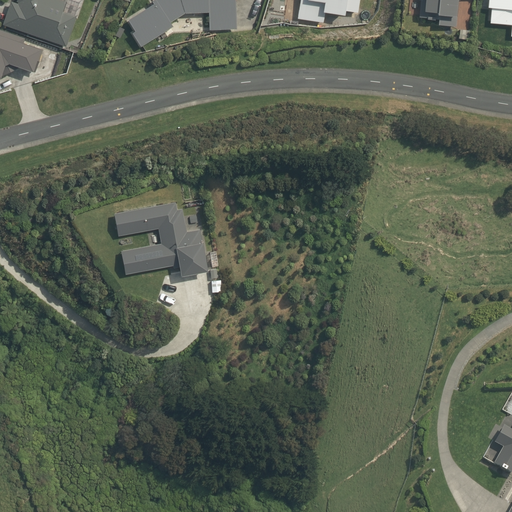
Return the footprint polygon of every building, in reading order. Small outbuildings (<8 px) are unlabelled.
[(17,0),(17,2),(14,0),(4,25),(63,48),(75,17),(64,13),(68,2),(62,0),(17,0)] [(156,0),(129,21),(137,31),(132,35),(144,49),(186,16),(209,14),(208,31),(237,32),(237,0),(156,0)] [(301,0),(299,20),(323,23),(325,15),(359,21),(362,0),(301,0)] [(466,0),(476,1),(476,0),(419,0),(419,2),(420,2),(419,18),(437,19),(437,27),(455,28),(455,20),(460,20),(460,0),(466,0)] [(511,0),(490,0),(489,9),(494,9),(492,23),(510,25),(509,35),(511,35),(511,0)] [(0,79),(4,81),(18,70),(32,75),(43,46),(0,29),(0,79)] [(176,210),(175,202),(113,213),(117,236),(158,229),(160,244),(120,251),(125,274),(172,266),(172,268),(178,267),(180,276),(207,271),(201,242),(199,229),(186,232),(182,209),(176,210)] [(106,307),(105,309),(105,312),(106,314),(108,316),(111,317),(114,316),(116,314),(117,312),(117,309),(116,307),(114,305),(111,304),(108,305),(106,307)] [(511,511),(511,430),(511,431),(503,426),(494,443),(502,448),(493,464),(500,468),(500,469),(504,472),(505,471),(511,474),(511,505),(508,511),(511,511)]
